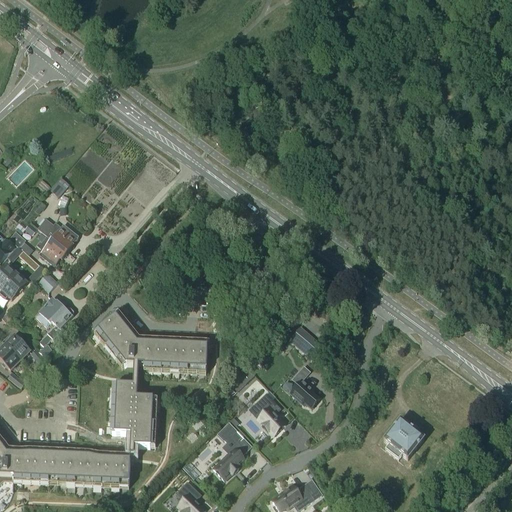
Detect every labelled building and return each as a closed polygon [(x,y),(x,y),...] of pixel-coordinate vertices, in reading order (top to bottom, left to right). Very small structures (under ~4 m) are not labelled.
[(6,169),(11,163),(8,160),(3,165),(6,169)] [(62,181),(51,193),(58,200),(69,187),(62,181)] [(40,244),(37,249),(40,251),(41,250),(44,252),(41,256),(40,258),(54,269),(60,261),(62,262),(66,256),(72,249),(71,247),(77,239),(64,228),(62,231),(55,226),(54,228),(46,222),(38,232),(47,239),(42,246),(40,244)] [(30,226),(25,232),(32,238),(37,232),(30,226)] [(19,251),(26,244),(16,235),(9,243),(19,251)] [(0,264),(14,251),(6,242),(1,246),(0,244),(0,264)] [(13,265),(22,255),(17,250),(7,260),(13,265)] [(0,295),(17,277),(7,268),(0,275),(0,295)] [(34,286),(45,273),(40,268),(28,281),(34,286)] [(48,296),(58,285),(48,276),(38,286),(48,296)] [(12,302),(27,286),(17,277),(0,295),(0,296),(5,302),(8,299),(12,302)] [(40,345),(44,350),(39,355),(44,360),(52,353),(47,348),(52,342),(53,343),(61,335),(59,332),(73,318),(73,315),(70,312),(67,311),(65,313),(53,302),(40,316),(50,326),(52,325),(56,328),(47,337),(40,345)] [(117,318),(96,335),(122,367),(134,368),(133,381),(133,385),(133,389),(114,388),(112,437),(131,438),(130,461),(134,462),(134,450),(153,451),(155,402),(137,401),(138,372),(206,375),(207,348),(138,344),(117,318)] [(300,330),(289,342),(311,361),(322,349),(300,330)] [(30,354),(14,338),(11,342),(8,339),(2,345),(20,363),(30,354)] [(0,361),(11,373),(20,363),(2,345),(0,346),(0,361)] [(36,352),(30,357),(39,368),(45,363),(36,352)] [(21,391),(25,386),(12,375),(8,380),(21,391)] [(247,375),(241,381),(246,386),(252,381),(247,375)] [(303,385),(292,397),(310,413),(311,411),(319,418),(327,409),(317,400),(318,398),(303,385)] [(266,396),(254,407),(263,417),(258,422),(262,427),(262,428),(268,435),(269,434),(274,439),(285,428),(275,418),(281,412),(266,396)] [(407,463),(424,442),(400,422),(383,443),(388,447),(384,453),(398,464),(403,459),(407,463)] [(228,458),(213,472),(224,484),(231,477),(232,478),(239,472),(237,469),(244,462),(241,459),(247,454),(240,446),(232,438),(236,434),(229,426),(217,437),(224,444),(225,444),(226,445),(221,450),(228,458)] [(0,488),(4,485),(14,486),(14,484),(128,489),(130,461),(94,460),(8,456),(0,445),(0,488)] [(187,485),(176,496),(183,503),(178,509),(180,511),(203,511),(195,504),(201,498),(187,485)] [(281,499),(272,505),(277,511),(283,511),(286,510),(286,511),(293,508),(306,499),(310,506),(322,498),(318,492),(313,495),(307,486),(299,491),(300,493),(297,495),(293,489),(280,498),(281,499)] [(501,500),(497,504),(501,508),(505,504),(501,500)]
